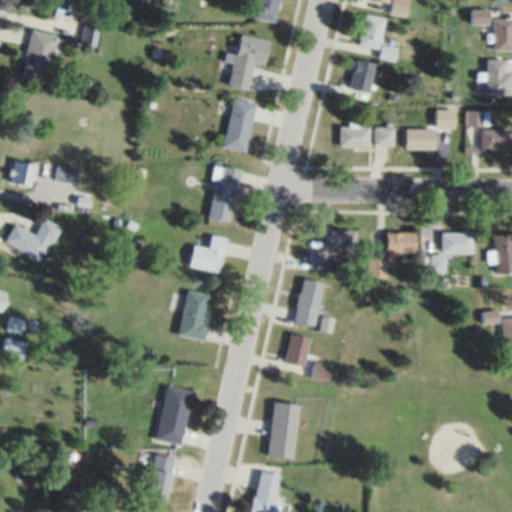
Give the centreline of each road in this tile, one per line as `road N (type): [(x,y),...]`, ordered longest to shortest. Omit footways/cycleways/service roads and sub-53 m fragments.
road 1 (residential): [(323,0),(205,511)]
road 2 (residential): [(511,196),(279,194)]
